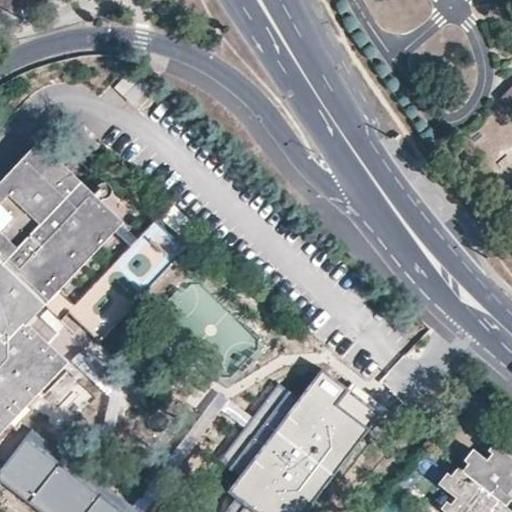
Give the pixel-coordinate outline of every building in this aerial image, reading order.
[(511,87),(499,99),(511,114),(511,87)] [(120,221),(38,146),(0,186),(0,428),(64,361),(25,323),(43,303),(61,322),(69,313),(98,340),(186,249),(156,219),(75,304),(58,287),(120,221)] [(313,511),(387,416),(333,375),(228,511),(313,511)] [(0,475),(0,477),(46,511),(142,511),(35,430),(0,475)] [(469,463),(463,472),(507,507),(511,501),(511,442),(506,450),(499,444),(488,458),(479,451),(469,463)] [(464,459),(469,463),(479,451),(474,447),(464,459)] [(463,472),(459,469),(452,477),(444,486),(459,498),(453,504),(447,511),(491,511),(492,511),(511,511),(507,507),(463,472)] [(444,486),(452,477),(447,473),(439,482),(444,486)] [(405,497),(413,488),(404,481),(396,491),(405,497)] [(442,507),(447,511),(453,504),(447,500),(442,507)] [(404,511),(392,502),(383,511),(404,511)]
